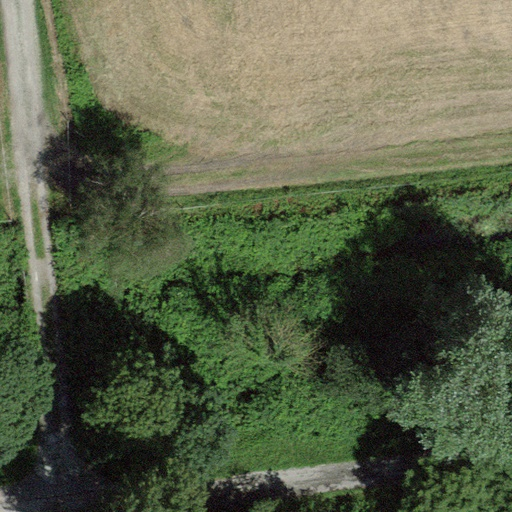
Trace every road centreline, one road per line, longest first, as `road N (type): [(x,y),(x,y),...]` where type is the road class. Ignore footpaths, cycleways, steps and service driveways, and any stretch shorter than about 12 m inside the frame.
road 1 (track): [(15,0),(63,509)]
road 2 (track): [(31,157),(134,184),(511,158)]
road 3 (track): [(63,509),(511,453)]
